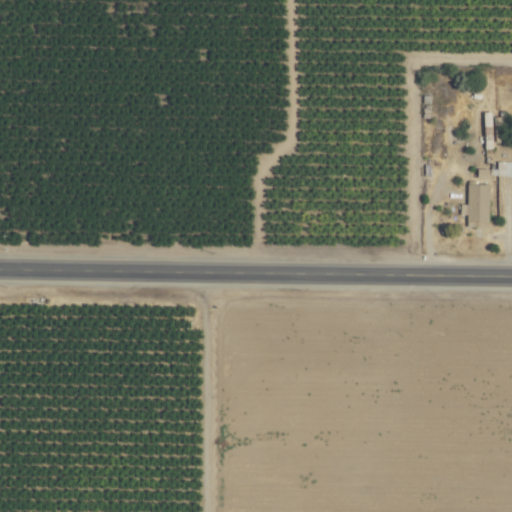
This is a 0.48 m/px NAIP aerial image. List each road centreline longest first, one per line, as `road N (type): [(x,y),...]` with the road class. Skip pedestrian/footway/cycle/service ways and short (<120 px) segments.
road 1 (tertiary): [(511,275),(0,269)]
road 2 (track): [(413,275),(410,70),(418,57),(511,57)]
